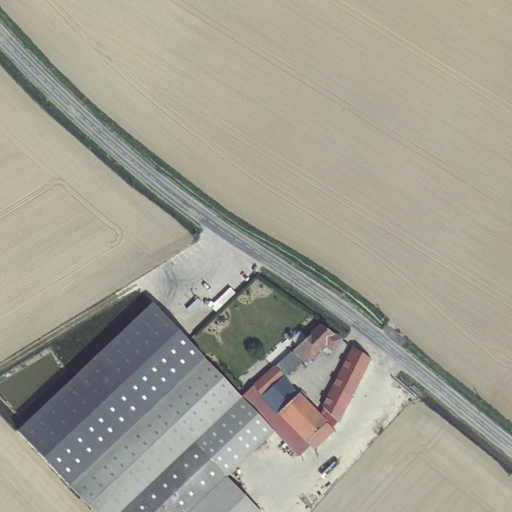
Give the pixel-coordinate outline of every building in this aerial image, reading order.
[(215,263),(222,266),(229,251),(221,248),(215,263)] [(223,306),(237,293),(231,287),(217,299),(223,306)] [(101,511),(268,511),(269,511),(232,475),(200,442),(247,396),(157,304),(25,433),(101,511)] [(346,337),(327,323),(281,364),(290,374),(308,358),(311,361),(330,344),(338,350),(346,337)] [(343,419),(374,357),(357,345),(328,404),(343,419)] [(283,409),(302,390),(294,381),(290,374),(281,364),(259,384),(283,409)] [(248,394),(301,450),(303,453),(315,442),(283,409),(259,384),(248,394)] [(302,390),(283,409),(315,442),(319,446),(339,427),(338,426),(324,412),(302,390)] [(279,429),(247,396),(200,442),(232,475),(279,429)] [(324,412),(338,426),(343,419),(328,404),(324,412)]
